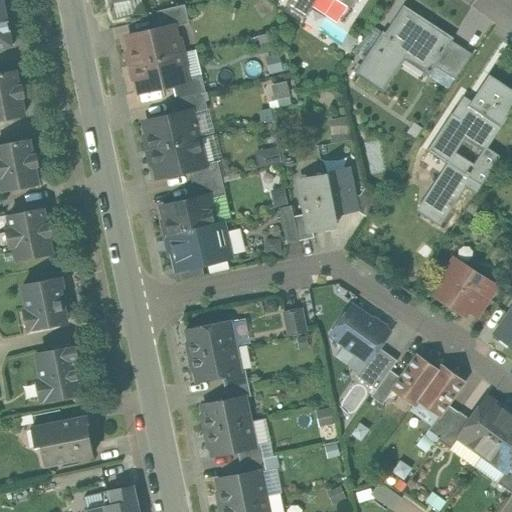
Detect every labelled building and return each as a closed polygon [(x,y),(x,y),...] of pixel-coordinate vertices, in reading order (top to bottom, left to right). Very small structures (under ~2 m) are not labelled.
[(3,0),(0,0),(0,48),(13,46),(9,29),(7,22),(8,21),(3,0)] [(290,0),(287,5),(305,17),(315,0),(354,0),(356,1),(356,0),(290,0)] [(185,4),(158,10),(162,28),(174,26),(174,27),(190,23),(185,4)] [(452,38),(404,7),(395,21),(398,24),(389,37),(383,33),(357,73),(383,90),(408,52),(429,66),(424,73),(427,75),(435,63),(450,40),(452,38)] [(162,28),(127,37),(133,64),(180,53),(174,27),(174,26),(162,28)] [(471,54),(450,40),(435,63),(456,77),(471,54)] [(180,53),(133,64),(140,91),(173,83),(187,80),(186,79),(180,53)] [(15,70),(0,72),(0,120),(24,115),(20,97),(24,97),(22,84),(18,85),(15,70)] [(202,75),(186,79),(187,80),(173,83),(176,98),(203,92),(206,91),(202,75)] [(476,194),(500,156),(487,147),(511,109),(511,89),(489,75),(472,101),(464,96),(427,151),(450,165),(471,179),(466,187),(476,194)] [(203,92),(176,98),(174,98),(178,114),(191,111),(192,112),(207,108),(203,92)] [(178,114),(144,122),(151,149),(198,138),(192,112),(191,111),(178,114)] [(347,117),(331,117),(332,140),(348,140),(347,117)] [(198,138),(151,149),(158,176),(189,169),(205,165),(204,164),(198,138)] [(29,139),(0,144),(0,177),(3,191),(38,184),(34,167),(38,166),(36,153),(32,154),(29,139)] [(218,160),(204,164),(205,165),(189,169),(192,184),(222,177),(218,160)] [(450,165),(423,205),(442,218),(437,224),(440,226),(466,187),(471,179),(450,165)] [(348,169),(324,174),(324,175),(325,175),(333,214),(334,214),(356,209),(353,196),(348,169)] [(324,175),(299,180),(306,214),(310,231),(313,230),(336,225),(334,214),(333,214),(325,175),(324,175)] [(222,177),(192,184),(196,199),(209,196),(209,197),(226,193),(222,177)] [(380,195),(366,186),(360,195),(353,196),(356,209),(356,210),(366,216),(380,195)] [(196,199),(162,207),(168,234),(215,223),(215,222),(209,197),(209,196),(196,199)] [(294,216),(292,205),(280,208),(287,243),(299,240),(294,216)] [(42,208),(8,215),(10,227),(5,228),(9,247),(14,246),(17,260),(52,254),(48,236),(52,235),(50,223),(46,223),(42,208)] [(306,214),(294,216),(299,240),(314,237),(313,230),(310,231),(306,214)] [(215,223),(168,234),(177,270),(231,257),(223,221),(215,222),(215,223)] [(495,288),(454,261),(444,277),(448,279),(438,295),(465,313),(466,311),(478,292),(488,299),(495,288)] [(61,276),(23,284),(28,310),(23,311),(26,329),(32,328),(32,330),(67,323),(60,289),(64,288),(61,276)] [(478,292),(466,311),(476,317),(488,299),(478,292)] [(389,332),(352,306),(332,334),(343,342),(344,347),(351,352),(356,351),(368,360),(378,347),(389,332)] [(300,309),(285,312),(290,335),(305,332),(300,309)] [(511,344),(511,309),(495,333),(511,344)] [(230,321),(187,330),(192,355),(235,347),(230,321)] [(76,346),(37,354),(42,380),(37,381),(40,399),(46,398),(46,400),(81,393),(74,359),(78,358),(76,346)] [(235,347),(192,355),(197,381),(222,376),(240,372),(240,371),(235,347)] [(397,360),(378,347),(368,360),(356,375),(376,389),(390,370),(397,360)] [(438,370),(417,355),(400,377),(392,389),(393,389),(414,405),(415,405),(418,400),(439,370),(438,370)] [(441,365),(438,370),(439,370),(418,400),(415,405),(414,405),(411,409),(432,425),(439,415),(448,404),(464,381),(441,365)] [(240,372),(222,376),(225,388),(248,383),(246,370),(240,371),(240,372)] [(376,389),(371,396),(382,404),(393,389),(392,389),(400,377),(390,370),(376,389)] [(248,383),(225,388),(227,399),(245,396),(245,397),(251,396),(248,383)] [(227,399),(202,405),(207,430),(250,421),(245,397),(245,396),(227,399)] [(500,407),(486,397),(470,419),(458,436),(459,437),(482,454),(509,417),(499,409),(500,407)] [(448,404),(439,415),(432,425),(428,430),(439,438),(440,438),(458,412),(448,404)] [(59,410),(33,415),(32,415),(34,427),(62,421),(60,409),(59,409),(59,410)] [(458,412),(440,438),(439,438),(438,440),(450,449),(459,437),(458,436),(470,419),(459,411),(458,412)] [(34,427),(31,427),(31,429),(38,427),(45,465),(92,455),(87,431),(89,431),(86,416),(62,421),(34,427)] [(511,418),(509,417),(482,454),(505,470),(507,471),(511,463),(511,418)] [(250,421),(207,430),(212,455),(238,450),(255,447),(255,446),(250,421)] [(255,447),(238,450),(240,462),(264,457),(261,444),(255,446),(255,447)] [(264,457),(240,462),(242,474),(260,470),(260,471),(266,470),(264,457)] [(511,463),(507,471),(505,470),(497,482),(511,493),(511,463)] [(242,474),(217,479),(222,505),(265,496),(260,471),(260,470),(242,474)] [(380,481),(373,493),(394,506),(401,495),(380,481)] [(137,511),(132,486),(110,491),(110,492),(113,505),(87,511),(86,511),(137,511)] [(268,511),(265,496),(222,505),(223,511),(268,511)]
